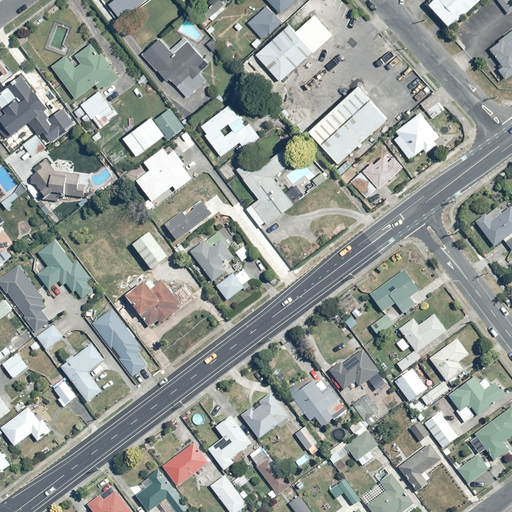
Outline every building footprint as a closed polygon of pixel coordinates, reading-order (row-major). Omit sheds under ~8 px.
[(112,0),(110,2),(122,17),(145,0),(112,0)] [(226,5),(221,0),(208,0),(200,9),(211,20),(226,5)] [(294,0),(269,0),(281,13),(294,0)] [(431,0),(446,16),(464,0),(431,0)] [(511,10),(511,2),(510,0),(497,0),(508,14),(511,10)] [(304,46),(281,22),(249,52),(272,76),(304,46)] [(511,27),(502,35),(504,37),(490,48),(501,61),(491,70),(500,81),(506,77),(507,78),(511,73),(511,27)] [(210,63),(184,35),(170,48),(160,37),(143,53),(168,80),(170,78),(188,97),(206,80),(200,72),(210,63)] [(102,91),(121,77),(102,51),(99,53),(91,42),(76,54),(82,62),(76,66),(67,55),(53,65),(77,98),(96,83),(102,91)] [(404,60),(398,53),(373,75),(380,82),(404,60)] [(30,121),(39,135),(43,132),(46,135),(60,125),(20,72),(7,82),(20,99),(7,108),(0,98),(0,132),(5,139),(30,121)] [(302,129),(332,160),(380,115),(351,83),(302,129)] [(99,127),(100,130),(111,122),(109,120),(115,116),(119,113),(116,109),(114,110),(100,91),(84,102),(81,104),(73,110),(80,119),(81,117),(86,123),(92,118),(99,127)] [(445,109),(433,93),(421,102),(433,118),(445,109)] [(250,124),(233,101),(202,125),(207,133),(206,134),(222,155),(240,141),(245,148),(260,137),(250,124)] [(152,117),(124,137),(137,155),(166,134),(168,138),(184,126),(172,110),(170,107),(154,119),(152,116),(152,117)] [(440,136),(422,111),(400,127),(403,131),(394,137),(410,158),(425,147),(427,151),(437,144),(434,140),(440,136)] [(196,145),(184,131),(179,136),(190,150),(196,145)] [(47,147),(36,133),(23,144),(34,157),(47,147)] [(293,174),(281,183),(275,176),(295,161),(284,147),(254,169),(246,158),(235,166),(259,198),(246,208),(260,226),(266,222),(267,224),(291,205),(308,193),(293,174)] [(169,155),(164,148),(144,162),(151,171),(138,181),(153,201),(174,186),(177,190),(192,178),(181,163),(183,162),(175,151),(169,155)] [(389,161),(383,154),(364,171),(380,188),(403,167),(394,156),(389,161)] [(89,186),(89,173),(55,171),(48,164),(44,168),(40,163),(34,169),(38,173),(31,179),(49,198),(51,196),(86,197),(86,186),(89,186)] [(360,172),(351,182),(372,202),(378,196),(374,192),(377,188),(360,172)] [(0,226),(5,222),(0,215),(0,201),(7,211),(14,206),(11,203),(25,192),(18,183),(4,195),(0,189),(0,226)] [(511,207),(511,206),(501,214),(496,208),(477,222),(496,246),(505,239),(511,248),(511,207)] [(169,256),(151,232),(134,244),(152,269),(169,256)] [(75,263),(55,239),(39,253),(49,265),(38,275),(50,289),(59,281),(63,285),(66,282),(73,291),(76,289),(83,298),(94,289),(87,281),(92,277),(77,260),(75,263)] [(234,256),(222,240),(210,249),(205,241),(191,251),(213,281),(229,269),(224,263),(234,256)] [(0,265),(12,257),(6,249),(0,252),(0,265)] [(49,304),(19,265),(0,279),(0,283),(25,318),(36,333),(51,322),(42,309),(49,304)] [(421,290),(405,269),(371,294),(384,312),(396,303),(404,313),(416,305),(411,298),(421,290)] [(100,281),(106,289),(105,290),(117,305),(115,307),(128,325),(142,314),(152,327),(158,322),(160,324),(196,297),(185,283),(172,293),(162,280),(151,288),(141,275),(125,286),(120,279),(114,270),(100,281)] [(245,287),(233,272),(217,285),(228,300),(245,287)] [(0,318),(13,309),(5,299),(0,302),(0,318)] [(143,349),(112,308),(93,322),(133,376),(147,366),(138,353),(143,349)] [(396,325),(388,313),(371,324),(378,335),(396,325)] [(358,323),(352,314),(344,319),(350,328),(358,323)] [(447,330),(435,314),(419,325),(414,318),(400,328),(417,352),(447,330)] [(64,337),(54,324),(38,336),(47,349),(64,337)] [(376,338),(368,327),(356,335),(364,346),(376,338)] [(470,354),(457,337),(430,358),(447,381),(464,369),(459,362),(470,354)] [(105,360),(92,344),(62,366),(89,401),(103,391),(89,372),(105,360)] [(360,386),(369,379),(377,391),(387,383),(380,372),(364,348),(331,370),(345,390),(357,382),(360,386)] [(421,358),(415,350),(397,363),(403,371),(421,358)] [(29,366),(18,353),(3,364),(14,378),(29,366)] [(428,389),(415,370),(413,368),(396,381),(410,401),(419,395),(428,389)] [(348,411),(322,373),(292,394),(296,400),(291,403),(300,416),(305,412),(310,420),(316,416),(322,426),(333,418),(335,420),(348,411)] [(480,383),(476,376),(449,395),(462,412),(459,414),(465,422),(474,416),(467,407),(471,404),(479,416),(506,396),(496,382),(491,386),(486,379),(480,383)] [(77,396),(65,381),(55,389),(61,397),(59,399),(64,406),(77,396)] [(443,382),(430,391),(421,398),(427,405),(449,390),(443,382)] [(289,416),(272,394),(243,415),(260,438),(289,416)] [(385,417),(368,394),(352,406),(368,429),(385,417)] [(0,419),(11,411),(0,395),(0,419)] [(511,406),(469,439),(480,453),(487,448),(495,460),(509,449),(504,442),(511,435),(511,406)] [(40,422),(29,407),(2,427),(16,445),(33,432),(39,440),(51,431),(43,420),(40,422)] [(458,437),(438,410),(423,420),(443,447),(458,437)] [(252,443),(232,415),(217,426),(225,437),(209,449),(225,469),(235,462),(232,458),(252,443)] [(430,435),(421,421),(410,429),(420,442),(430,435)] [(318,442),(307,426),(297,434),(308,450),(318,442)] [(0,472),(11,464),(0,449),(0,438),(2,437),(0,435),(4,433),(0,427),(0,472)] [(334,465),(352,452),(363,466),(374,458),(370,451),(379,444),(367,429),(346,444),(347,445),(329,459),(334,465)] [(442,458),(431,442),(399,466),(417,491),(432,480),(425,471),(442,458)] [(209,463),(194,443),(164,465),(178,485),(209,463)] [(490,469),(479,453),(458,468),(470,484),(490,469)] [(290,487),(269,458),(257,466),(278,495),(290,487)] [(166,511),(190,511),(193,511),(160,468),(142,482),(146,488),(137,495),(150,511),(160,504),(166,511)] [(248,481),(243,473),(234,480),(239,488),(248,481)] [(409,511),(417,506),(391,473),(361,496),(373,511),(409,511)] [(237,511),(248,504),(226,475),(212,485),(231,511),(237,511)] [(361,499),(347,481),(338,487),(352,506),(361,499)] [(135,511),(114,483),(88,503),(95,511),(135,511)] [(311,511),(301,496),(291,503),(296,511),(311,511)]
